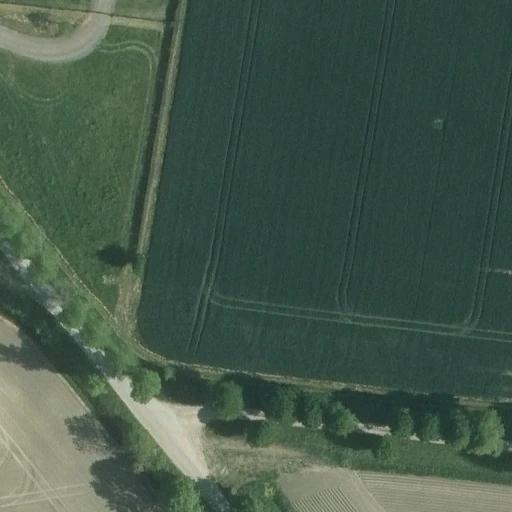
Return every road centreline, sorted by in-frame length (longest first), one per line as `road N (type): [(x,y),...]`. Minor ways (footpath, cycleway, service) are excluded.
road 1 (track): [(511,446),(217,411),(180,417),(159,431)]
road 2 (unclassified): [(225,511),(0,236)]
road 3 (unknown): [(0,36),(65,50),(91,35),(103,0)]
